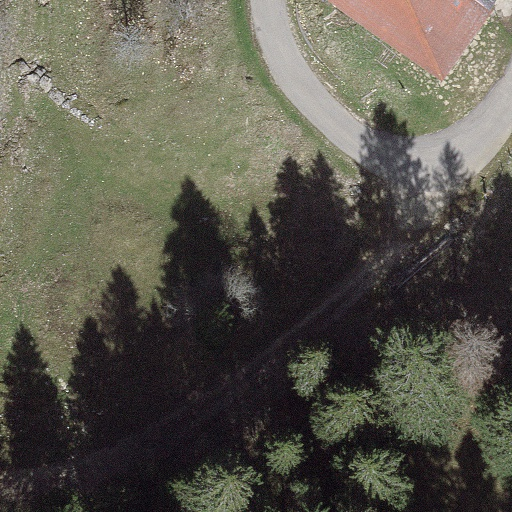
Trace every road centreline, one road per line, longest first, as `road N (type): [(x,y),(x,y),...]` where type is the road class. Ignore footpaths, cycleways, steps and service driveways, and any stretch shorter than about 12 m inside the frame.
road 1 (track): [(0,475),(125,435),(299,328),(356,282),(399,230),(425,161)]
road 2 (unclassified): [(268,0),(278,49),(299,84),(332,120),(388,157),(446,156),(484,129),(511,93)]
